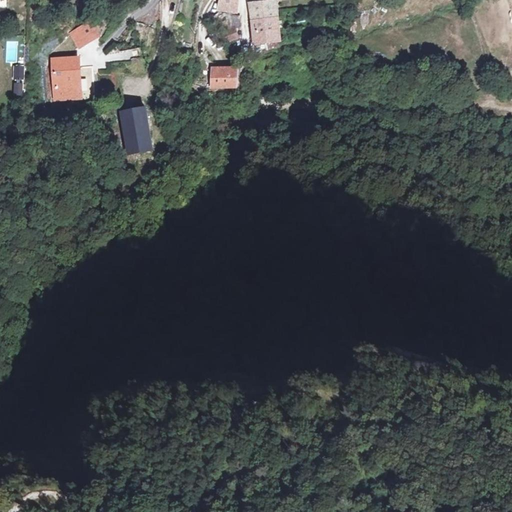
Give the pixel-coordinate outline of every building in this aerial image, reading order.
[(237,0),(219,0),(217,10),(236,13),(237,0)] [(252,20),(276,18),(274,1),(250,4),(252,20)] [(239,29),(240,21),(240,19),(233,17),(231,28),(239,29)] [(279,41),(276,18),(252,20),(255,44),(279,41)] [(78,47),(97,36),(88,22),(70,33),(78,47)] [(221,33),(223,42),(236,38),(233,29),(221,33)] [(76,59),(54,61),(57,98),(81,97),(79,79),(73,76),(73,68),(76,68),(76,59)] [(228,86),(229,67),(209,68),(209,86),(228,86)] [(15,96),(26,95),(25,82),(14,83),(15,96)] [(146,108),(122,112),(129,154),(153,150),(146,108)]
